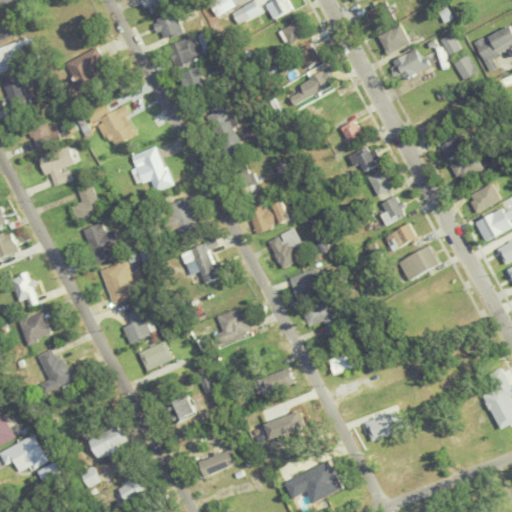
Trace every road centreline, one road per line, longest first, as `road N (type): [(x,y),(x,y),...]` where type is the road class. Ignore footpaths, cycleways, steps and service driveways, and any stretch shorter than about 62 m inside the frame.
road 1 (residential): [(386,511),(106,0)]
road 2 (tertiary): [(194,511),(0,156)]
road 3 (residential): [(511,340),(325,0)]
road 4 (residential): [(511,456),(362,511)]
